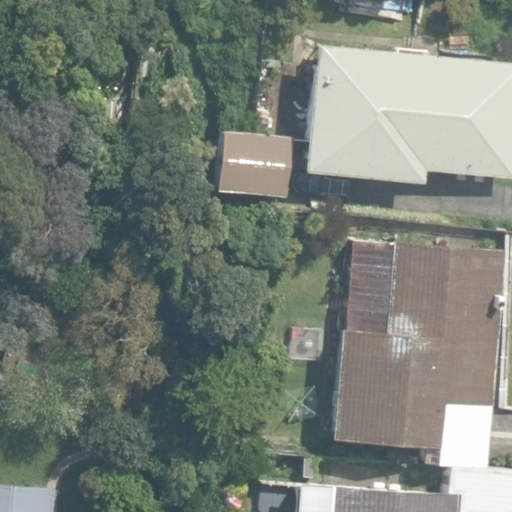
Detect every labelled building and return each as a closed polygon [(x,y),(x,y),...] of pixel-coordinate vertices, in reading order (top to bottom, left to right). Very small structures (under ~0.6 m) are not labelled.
[(295,166),(414,178),(416,165),(508,174),(511,132),(511,60),(308,41),(295,166)] [(207,185),(282,192),(288,133),(213,126),(207,185)] [(418,457),(482,463),(501,248),(349,235),(348,239),(341,324),(332,323),(322,434),(419,442),(418,457)] [(451,490),(450,508),(500,511),(511,511),(511,468),(441,463),(440,489),(451,490)] [(449,511),(450,508),(451,490),(440,489),(287,477),(284,511),(449,511)] [(0,511),(45,511),(48,486),(0,481),(0,511)]
